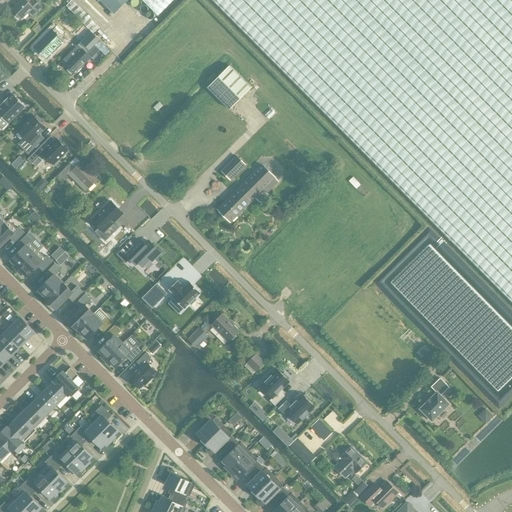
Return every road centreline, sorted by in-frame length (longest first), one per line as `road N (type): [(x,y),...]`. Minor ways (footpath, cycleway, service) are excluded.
road 1 (unclassified): [(471,511),(0,37)]
road 2 (residential): [(64,338),(236,511)]
